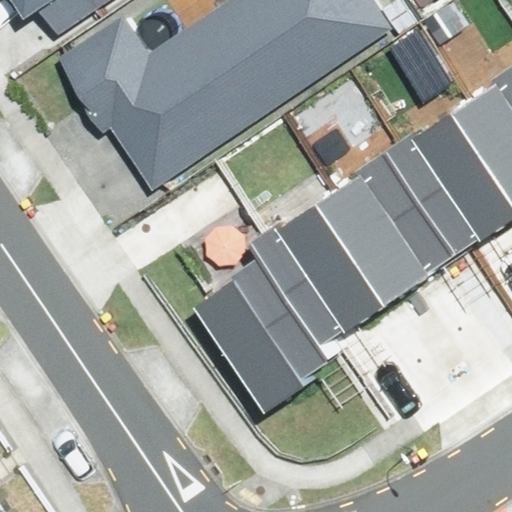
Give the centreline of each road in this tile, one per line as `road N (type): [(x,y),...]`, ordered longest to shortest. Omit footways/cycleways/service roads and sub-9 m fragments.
road 1 (residential): [(178,511),(0,249)]
road 2 (residential): [(511,436),(397,511)]
